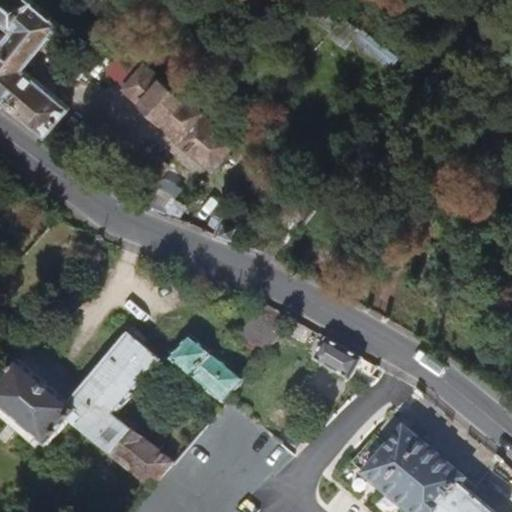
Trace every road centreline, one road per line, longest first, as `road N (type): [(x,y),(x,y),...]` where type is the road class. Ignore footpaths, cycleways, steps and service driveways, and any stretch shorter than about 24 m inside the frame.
road 1 (primary): [(511,436),(417,360),(306,294),(106,215),(0,134)]
road 2 (unknown): [(282,508),(352,417),(417,360)]
